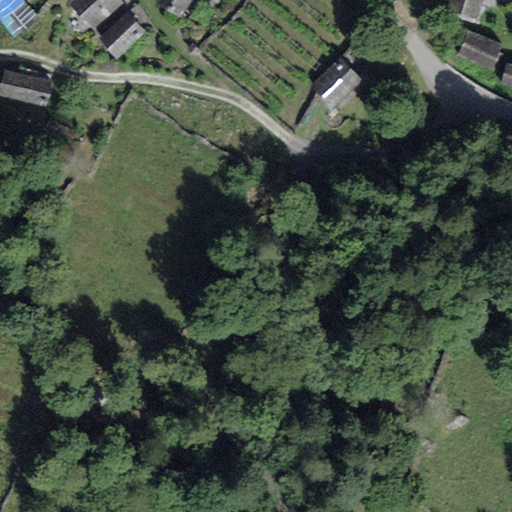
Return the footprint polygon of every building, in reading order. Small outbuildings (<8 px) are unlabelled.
[(34,16),(20,0),(0,0),(0,18),(13,33),(34,16)] [(123,3),(119,0),(71,0),(69,2),(95,30),(123,3)] [(157,0),(156,3),(179,18),(191,0),(157,0)] [(481,0),(448,0),(445,11),(476,19),(481,0)] [(127,13),(98,40),(116,60),(146,33),(127,13)] [(466,30),(456,57),(491,70),(501,43),(466,30)] [(340,59),(307,90),(329,112),(335,106),(338,110),(356,94),(352,90),(361,81),(340,59)] [(511,64),(506,63),(501,85),(511,87),(511,64)] [(53,82),(4,70),(0,87),(0,96),(46,108),(53,82)]
